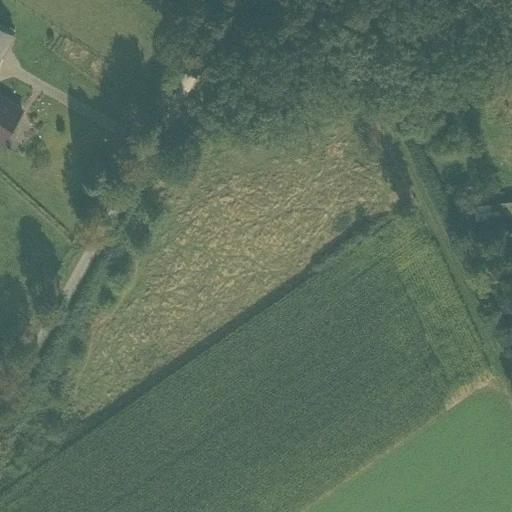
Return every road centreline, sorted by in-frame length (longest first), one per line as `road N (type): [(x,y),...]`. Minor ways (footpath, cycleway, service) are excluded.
road 1 (unclassified): [(0,411),(236,0)]
road 2 (track): [(161,126),(511,47)]
road 3 (track): [(511,385),(365,80)]
